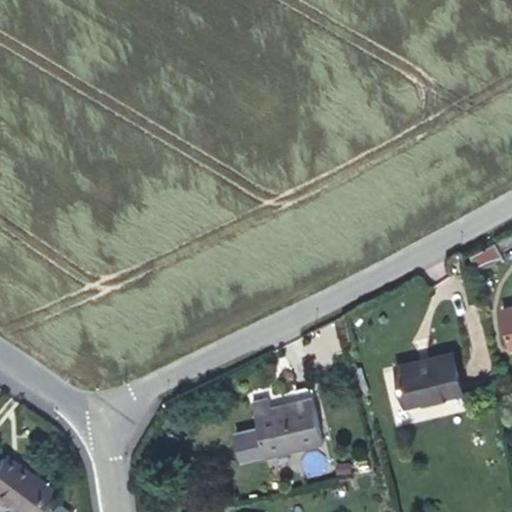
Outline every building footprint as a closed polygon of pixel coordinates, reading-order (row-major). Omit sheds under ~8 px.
[(502,256),(495,242),(470,256),(478,270),(502,256)] [(511,305),(502,308),(510,345),(511,345),(511,305)] [(461,390),(452,352),(397,365),(406,403),(461,390)] [(324,441),(314,396),(298,400),(298,402),(272,408),(269,397),(253,400),(266,454),(324,441)] [(0,494),(23,511),(24,511),(45,484),(16,462),(14,466),(2,456),(4,453),(3,452),(0,456),(0,494)] [(16,462),(4,453),(2,456),(14,466),(16,462)] [(30,511),(49,486),(45,484),(24,511),(30,511)]
